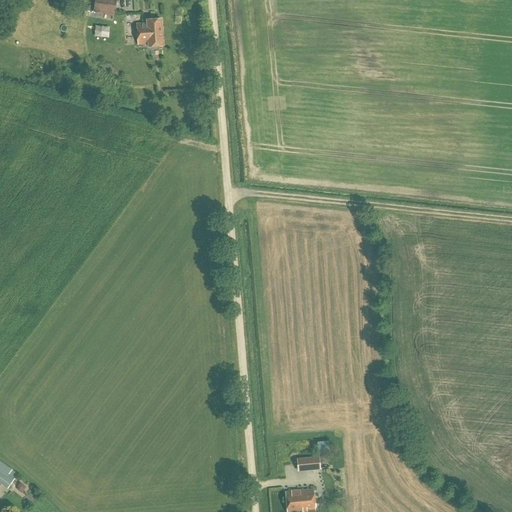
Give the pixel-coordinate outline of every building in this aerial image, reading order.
[(95,0),(93,12),(114,16),(116,0),(95,0)] [(148,44),(148,47),(163,47),(161,20),(147,20),(147,24),(136,24),(138,45),(148,44)] [(165,58),(165,48),(154,49),(154,58),(165,58)] [(317,442),(318,455),(330,454),(329,441),(317,442)] [(296,459),(297,473),(320,470),(319,457),(296,459)] [(0,484),(7,490),(12,483),(14,480),(18,475),(0,461),(0,484)] [(285,492),(287,511),(311,511),(315,511),(313,490),(285,492)]
